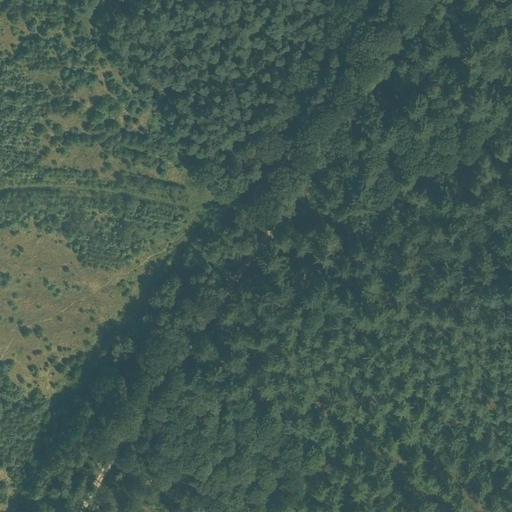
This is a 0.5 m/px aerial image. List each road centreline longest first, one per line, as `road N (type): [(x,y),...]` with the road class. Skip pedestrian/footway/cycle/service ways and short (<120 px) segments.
road 1 (track): [(285,208),(193,333),(80,511)]
road 2 (track): [(428,0),(285,208)]
road 3 (track): [(511,268),(285,208)]
